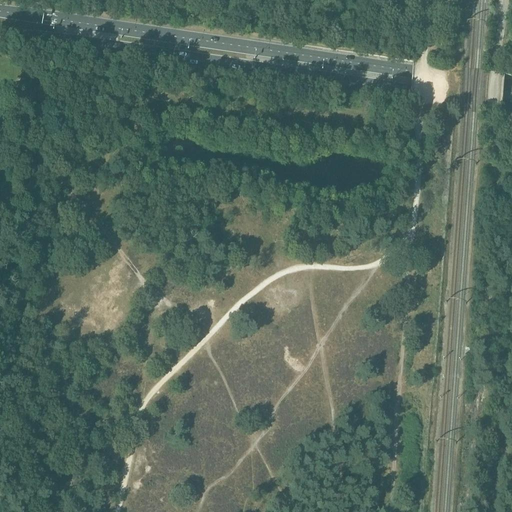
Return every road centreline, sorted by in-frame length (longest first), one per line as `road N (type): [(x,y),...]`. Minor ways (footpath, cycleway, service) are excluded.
road 1 (primary): [(511,86),(0,11)]
road 2 (primary): [(0,32),(511,106)]
road 3 (track): [(412,231),(389,511)]
road 4 (track): [(503,0),(492,131),(511,141)]
